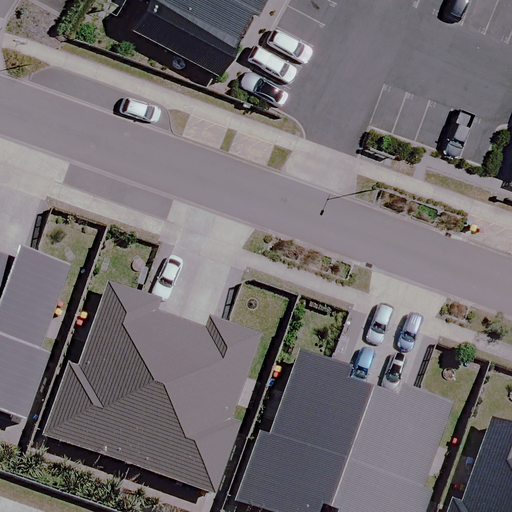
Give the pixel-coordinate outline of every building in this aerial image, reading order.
[(133,0),(131,5),(232,58),(263,0),(133,0)] [(20,267),(0,260),(0,417),(26,426),(48,360),(39,357),(68,272),(23,257),(20,267)] [(132,468),(181,325),(156,317),(160,305),(109,287),(80,371),(70,368),(46,438),(132,468)] [(187,327),(181,325),(132,468),(216,496),(239,430),(239,429),(230,426),(260,341),(211,325),(208,334),(187,327)] [(255,511),(334,511),(375,394),(350,385),(354,373),(303,356),(274,440),(264,436),(240,506),(255,511)] [(381,396),(375,394),(334,511),(428,511),(433,498),(424,495),(453,410),(405,393),(402,403),(381,396)] [(511,511),(511,428),(494,423),(464,510),(453,506),(450,511),(511,511)]
